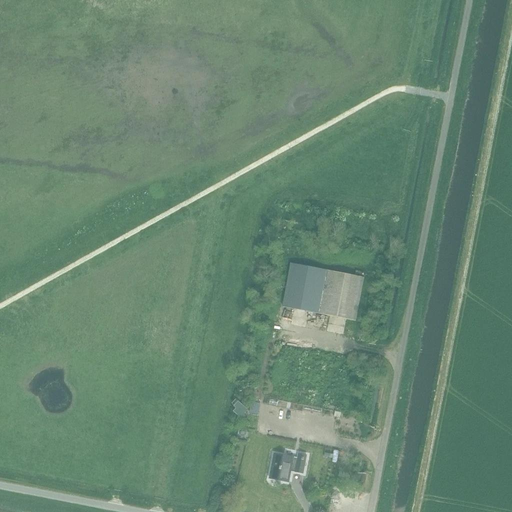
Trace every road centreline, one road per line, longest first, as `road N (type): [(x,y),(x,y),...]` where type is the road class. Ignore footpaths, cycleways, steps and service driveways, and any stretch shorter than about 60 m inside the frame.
road 1 (track): [(399,356),(469,0)]
road 2 (unclassified): [(369,511),(399,356)]
road 3 (unclassified): [(141,511),(0,485)]
